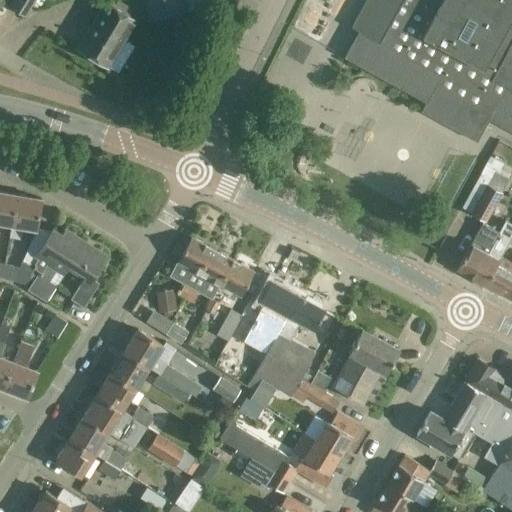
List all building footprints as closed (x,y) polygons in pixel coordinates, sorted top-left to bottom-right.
[(12,0),(9,7),(25,16),(34,0),(12,0)] [(202,8),(200,0),(146,0),(150,18),(202,8)] [(511,0),(365,0),(351,26),(358,30),(344,56),(426,101),(421,110),(476,141),(488,118),(511,131),(511,0)] [(108,67),(137,20),(106,1),(77,48),(108,67)] [(470,213),(486,221),(502,192),(501,191),(508,178),(498,172),(503,163),(490,156),(461,206),(471,212),(470,213)] [(0,222),(11,224),(16,194),(0,190),(0,222)] [(36,229),(36,226),(41,198),(16,194),(11,224),(9,236),(19,238),(22,226),(36,229)] [(486,285),(498,264),(497,263),(511,234),(511,223),(504,220),(498,231),(482,222),(471,242),(473,243),(458,268),(486,285)] [(61,236),(52,230),(35,256),(37,257),(34,265),(29,279),(32,281),(27,289),(46,301),(56,285),(49,281),(55,272),(61,275),(66,267),(83,278),(70,298),(83,306),(99,282),(91,277),(105,256),(65,230),(61,236)] [(198,272),(212,247),(191,235),(177,261),(198,272)] [(233,258),(212,247),(198,272),(219,284),(233,258)] [(233,258),(219,284),(240,295),(254,270),(233,258)] [(26,286),(34,265),(22,261),(19,268),(4,263),(2,277),(26,286)] [(498,264),(486,285),(511,300),(511,264),(508,270),(498,264)] [(270,343),(297,294),(270,279),(260,299),(270,304),(261,319),(271,325),(267,333),(261,329),(251,348),(256,352),(246,370),(233,363),(234,362),(220,354),(213,367),(246,385),(270,343)] [(184,298),(191,286),(184,282),(177,294),(184,298)] [(191,286),(184,298),(191,302),(198,290),(191,286)] [(164,316),(166,317),(173,316),(172,310),(176,310),(173,289),(155,292),(158,312),(163,311),(164,316)] [(310,301),(297,294),(270,343),(246,385),(245,386),(254,391),(261,379),(291,395),(300,378),(315,352),(290,338),(300,321),(313,328),(324,308),(322,307),(322,302),(312,297),(310,301)] [(214,313),(219,302),(211,298),(205,309),(214,313)] [(227,340),(240,314),(230,308),(216,334),(227,340)] [(55,337),(65,322),(55,315),(45,330),(55,337)] [(172,321),(165,333),(180,343),(188,331),(172,321)] [(13,361),(1,356),(6,344),(3,343),(9,328),(0,323),(0,386),(3,388),(13,361)] [(123,350),(149,367),(158,373),(189,392),(195,382),(166,363),(167,362),(156,355),(163,344),(137,328),(123,350)] [(351,353),(332,387),(362,403),(380,370),(386,373),(399,349),(361,328),(348,352),(351,353)] [(13,361),(3,388),(27,397),(37,370),(25,365),(29,354),(17,349),(13,361)] [(135,388),(149,367),(123,350),(110,372),(135,388)] [(511,379),(478,358),(464,381),(511,411),(511,379)] [(316,371),(310,383),(323,390),(329,379),(316,371)] [(122,410),(122,409),(135,388),(110,372),(96,394),(122,410)] [(158,373),(152,383),(181,403),(189,392),(158,373)] [(219,376),(211,388),(232,402),(240,389),(219,376)] [(300,378),(291,395),(302,402),(305,397),(332,412),(339,399),(323,390),(310,383),(300,378)] [(498,463),(511,441),(511,411),(464,381),(443,418),(430,411),(416,434),(450,454),(450,453),(458,458),(474,431),(492,441),(484,455),(498,463)] [(153,430),(131,416),(122,410),(96,394),(82,416),(109,432),(120,439),(134,418),(153,430)] [(138,406),(131,416),(153,430),(158,422),(152,418),(153,415),(138,406)] [(362,426),(336,411),(330,422),(326,420),(314,439),(303,432),(302,432),(340,455),(351,436),(354,439),(362,426)] [(137,479),(143,469),(112,449),(112,448),(103,442),(109,432),(82,416),(69,437),(95,453),(104,459),(120,469),(137,479)] [(251,457),(290,482),(297,470),(298,469),(297,468),(288,462),(291,458),(230,420),(218,437),(251,457)] [(186,471),(195,456),(157,432),(146,449),(174,466),(175,464),(186,471)] [(328,473),(340,455),(302,432),(291,450),(303,457),(297,468),(298,469),(297,470),(325,487),(332,475),(328,473)] [(80,475),(95,453),(69,437),(55,459),(80,475)] [(499,463),(488,478),(482,486),(511,505),(511,441),(498,463),(499,463)] [(430,470),(405,454),(387,483),(412,498),(424,479),(424,480),(428,473),(430,470)] [(290,482),(251,457),(241,474),(264,488),(268,482),(284,492),(290,482)] [(113,480),(120,469),(104,459),(98,469),(113,480)] [(430,470),(428,473),(445,483),(444,485),(462,495),(471,480),(463,475),(462,476),(436,460),(430,470)] [(482,486),(488,478),(468,466),(463,475),(471,480),(471,479),(482,486)] [(211,477),(198,467),(191,477),(205,486),(211,477)] [(403,511),(412,498),(387,483),(370,511),(403,511)] [(31,511),(33,511),(105,511),(63,485),(56,496),(45,489),(31,511)] [(309,511),(311,509),(286,494),(279,505),(275,503),(270,511),(309,511)]
